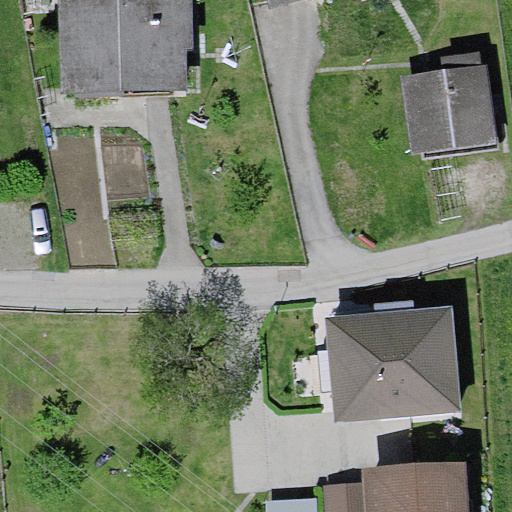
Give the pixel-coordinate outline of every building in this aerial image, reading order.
[(164,0),(68,0),(75,103),(212,95),(205,0),(184,0),(164,1),(164,0)] [(282,0),(287,17),(356,0),(282,0)] [(511,150),(508,71),(417,75),(419,164),(511,159),(511,150)] [(469,305),(338,319),(350,429),(481,415),(469,305)] [(489,511),(488,471),(357,477),(358,511),(489,511)]
